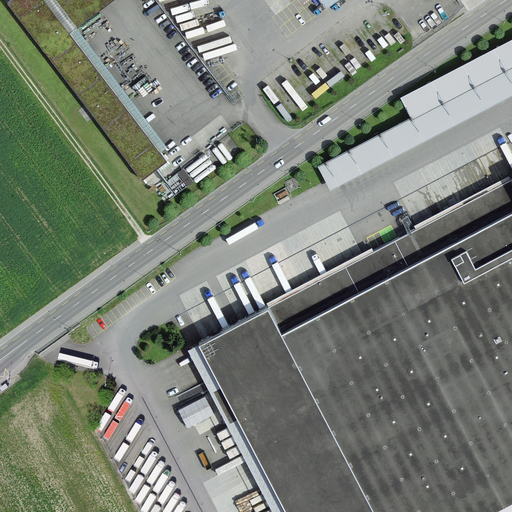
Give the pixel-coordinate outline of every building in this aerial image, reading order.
[(51,9),(44,0),(10,0),(6,3),(26,28),(51,9)] [(62,24),(37,43),(141,180),(166,160),(62,24)] [(333,192),(511,98),(511,41),(403,98),(414,119),(320,168),(333,192)] [(186,186),(192,182),(182,169),(176,173),(186,186)] [(267,305),(267,306),(375,511),(508,511),(507,509),(511,506),(511,177),(510,178),(267,305)] [(375,511),(267,306),(198,342),(220,384),(211,389),(228,423),(237,418),(286,511),(375,511)]
